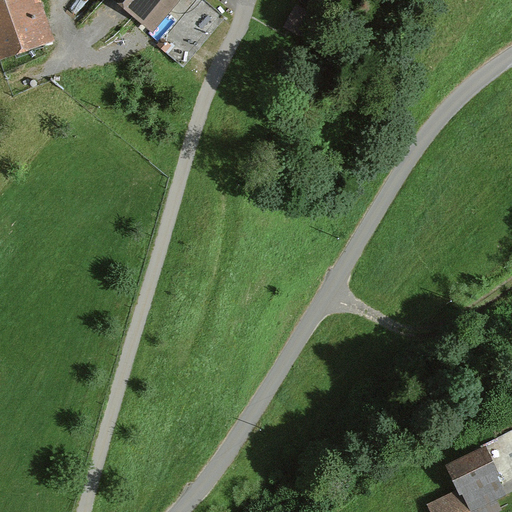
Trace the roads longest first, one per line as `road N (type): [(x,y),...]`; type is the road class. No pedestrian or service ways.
road 1 (unclassified): [(188,511),(223,471),(427,131),(465,88),(511,55)]
road 2 (track): [(242,0),(196,123),(86,511)]
road 3 (track): [(329,289),(390,325),(423,331),(511,281)]
